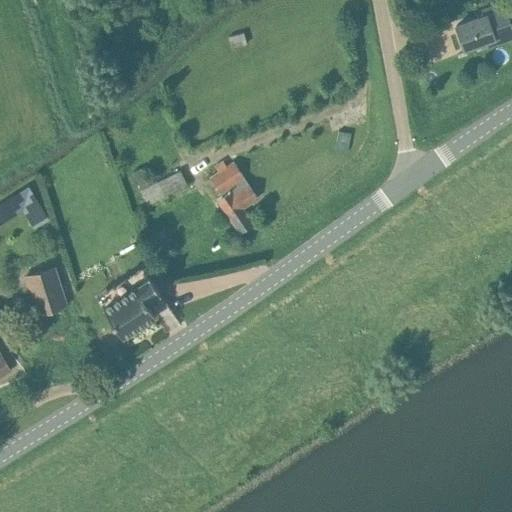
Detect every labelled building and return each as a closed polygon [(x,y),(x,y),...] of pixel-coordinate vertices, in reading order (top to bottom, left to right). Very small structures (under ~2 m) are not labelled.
[(485,15),(455,26),(463,48),(494,37),(493,36),(511,30),(502,6),(484,12),(485,15)] [(297,10),(261,25),(279,68),(315,53),(297,10)] [(222,196),(217,199),(229,216),(239,233),(253,224),(242,208),(257,198),(246,181),(233,162),(227,166),(222,159),(215,165),(220,171),(210,178),(222,196)] [(133,174),(147,204),(154,201),(165,195),(187,185),(180,170),(150,184),(144,170),(133,174)] [(28,185),(0,202),(0,222),(22,209),(34,228),(49,218),(28,185)] [(62,268),(72,301),(78,299),(67,266),(62,268)] [(25,276),(37,313),(65,304),(54,267),(25,276)] [(101,304),(111,320),(122,337),(155,315),(146,301),(159,292),(148,275),(101,304)] [(18,326),(2,330),(5,341),(21,337),(18,326)] [(0,376),(9,370),(0,356),(0,376)]
